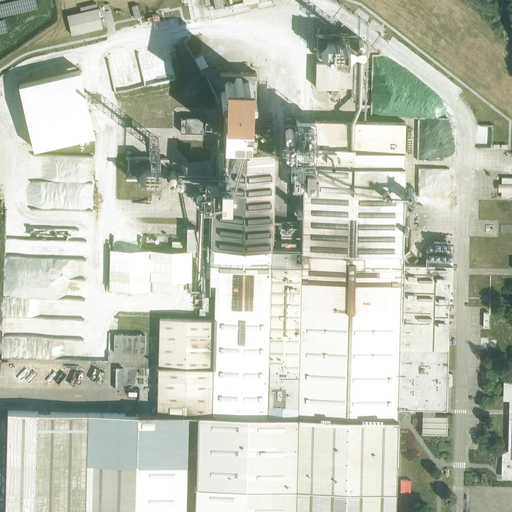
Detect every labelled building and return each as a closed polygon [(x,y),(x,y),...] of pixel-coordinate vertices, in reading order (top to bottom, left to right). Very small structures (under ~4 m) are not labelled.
[(224,7),(222,0),(213,0),(215,9),(224,7)] [(455,17),(461,7),(449,0),(429,0),(455,17)] [(67,15),(72,35),(103,27),(98,8),(97,8),(96,3),(80,7),(81,12),(67,15)] [(138,4),(132,6),(135,17),(141,16),(138,4)] [(203,55),(196,59),(200,67),(208,64),(203,55)] [(355,87),(355,62),(318,61),(317,86),(332,86),(331,95),(339,96),(339,86),(355,87)] [(35,148),(99,135),(85,69),(22,82),(35,148)] [(137,414),(87,412),(7,410),(4,511),(395,511),(398,419),(399,420),(403,412),(398,410),(398,407),(422,408),(422,433),(447,433),(447,415),(434,415),(434,408),(446,409),(449,301),(452,301),(453,265),(401,264),(405,122),(295,120),(293,189),(303,189),(301,261),(296,261),(297,222),(281,221),(281,247),(271,247),(274,151),(253,150),(253,137),(250,137),(250,113),(255,113),(256,73),(220,72),(219,112),(224,112),(223,137),(237,137),(237,150),(219,149),(217,205),(212,205),(211,254),(206,254),(206,278),(210,278),(210,295),(215,295),(214,317),(214,319),(159,318),(157,413),(138,413),(138,410),(137,414)] [(313,110),(322,110),(322,94),(313,94),(313,110)] [(205,133),(205,117),(181,116),(180,132),(205,133)] [(494,144),(494,129),(480,129),(479,143),(494,144)] [(140,168),(140,185),(160,186),(160,187),(168,188),(169,159),(160,159),(160,168),(140,168)] [(197,226),(187,226),(187,247),(196,248),(197,226)] [(61,240),(62,256),(72,255),(71,239),(61,240)] [(446,258),(446,242),(433,241),(433,251),(427,250),(427,257),(446,258)] [(5,277),(8,359),(71,357),(73,351),(75,351),(84,351),(83,335),(79,335),(79,331),(87,311),(86,279),(77,276),(77,273),(76,277),(39,278),(39,263),(37,264),(29,261),(28,264),(27,242),(15,243),(25,247),(23,253),(23,257),(17,255),(18,264),(21,264),(21,270),(17,271),(31,276),(5,277)] [(186,249),(109,250),(110,274),(186,273),(186,249)] [(114,334),(113,352),(144,353),(145,335),(114,334)] [(511,382),(505,383),(505,398),(510,398),(509,452),(503,451),(503,476),(511,476),(511,382)]
